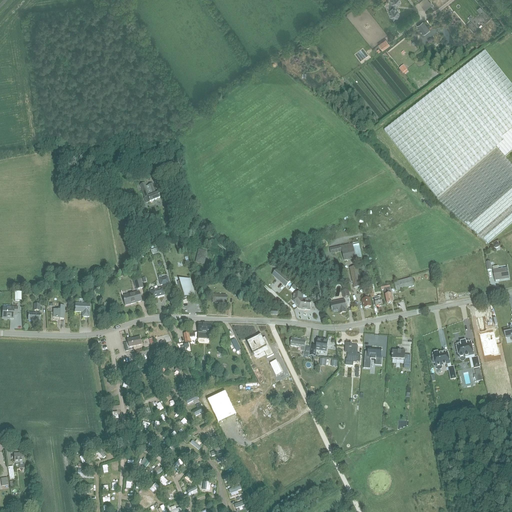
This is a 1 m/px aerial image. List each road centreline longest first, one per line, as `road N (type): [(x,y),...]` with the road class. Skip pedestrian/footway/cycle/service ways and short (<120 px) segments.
road 1 (tertiary): [(0,334),(95,334),(164,318),(271,321)]
road 2 (tertiary): [(292,324),(344,326),(511,293)]
road 3 (unclassified): [(271,321),(359,511)]
road 4 (unclassified): [(292,324),(291,311),(182,212),(172,183),(154,184)]
